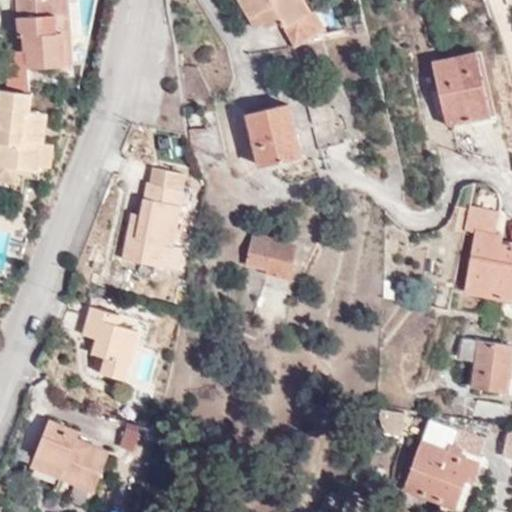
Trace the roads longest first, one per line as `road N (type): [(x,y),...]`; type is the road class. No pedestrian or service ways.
road 1 (residential): [(126,0),(93,154),(0,379)]
road 2 (residential): [(281,196),(354,180),(425,224),(441,217),(446,191),(476,170),(498,176),(511,193)]
